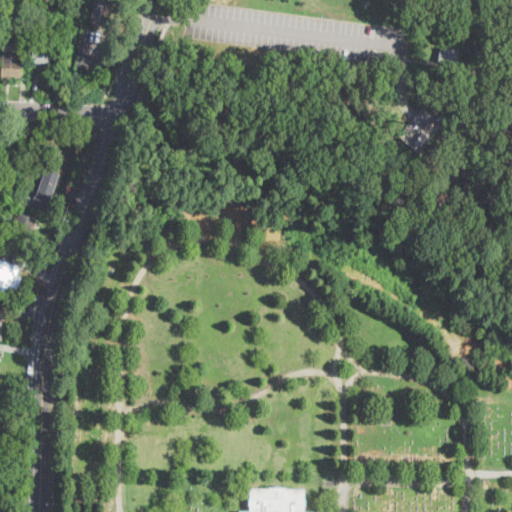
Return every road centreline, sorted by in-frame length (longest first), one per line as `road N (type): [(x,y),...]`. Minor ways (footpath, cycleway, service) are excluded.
road 1 (tertiary): [(39,511),(50,315),(116,118)]
road 2 (tertiary): [(116,118),(158,0)]
